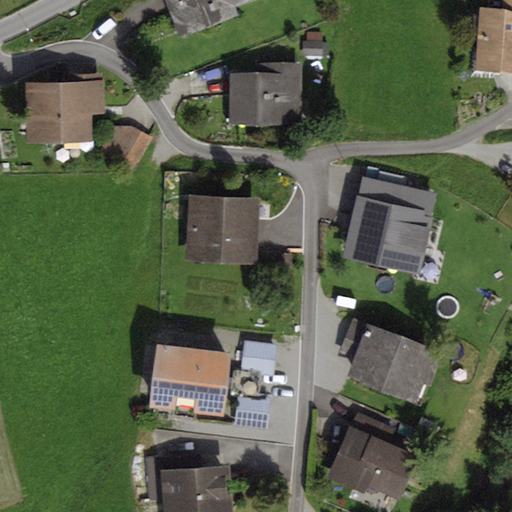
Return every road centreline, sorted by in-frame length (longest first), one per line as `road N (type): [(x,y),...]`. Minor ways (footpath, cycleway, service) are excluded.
road 1 (residential): [(0,63),(100,54),(133,70),(182,144),(309,160),(316,191),(300,511)]
road 2 (track): [(309,160),(373,143),(438,149),(511,114)]
